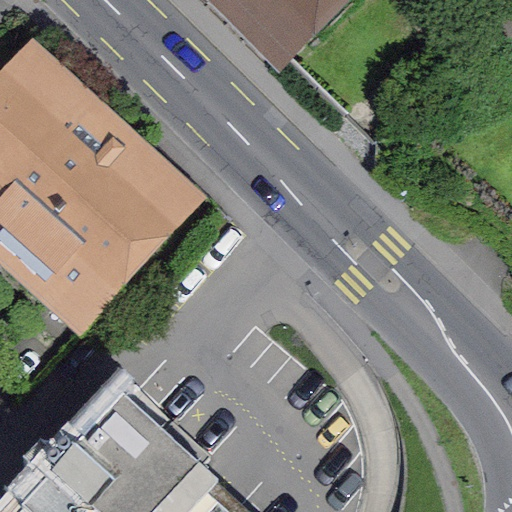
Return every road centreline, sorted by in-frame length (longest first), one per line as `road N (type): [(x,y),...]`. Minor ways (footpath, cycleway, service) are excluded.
road 1 (primary): [(104,0),(447,340)]
road 2 (primary): [(447,340),(492,435),(510,511)]
